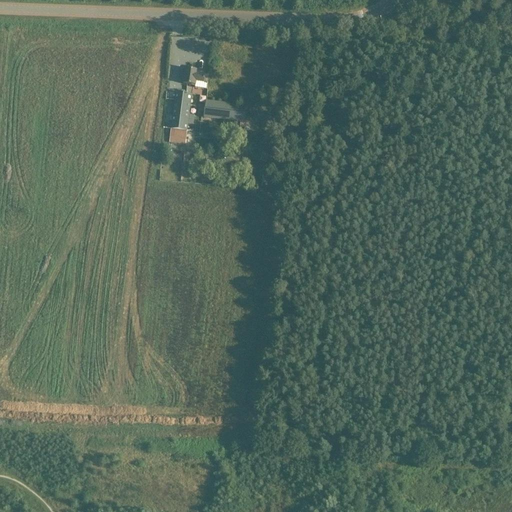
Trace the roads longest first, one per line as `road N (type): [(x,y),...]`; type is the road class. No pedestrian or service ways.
road 1 (unclassified): [(384,6),(348,20),(0,8)]
road 2 (track): [(511,29),(409,24),(384,6)]
